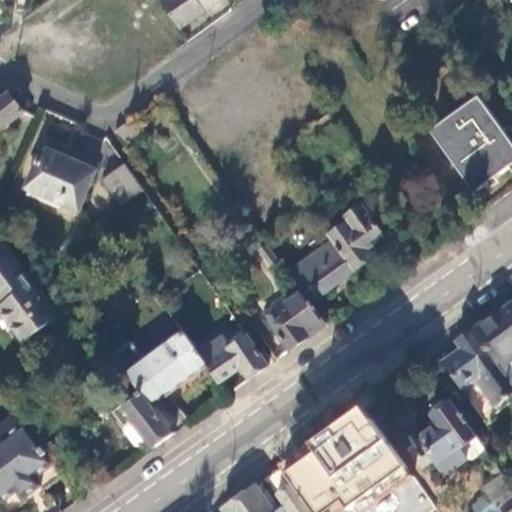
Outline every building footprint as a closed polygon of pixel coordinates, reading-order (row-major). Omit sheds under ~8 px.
[(181,30),(209,10),(202,0),(164,0),(161,3),(181,30)] [(202,0),(209,10),(221,2),(219,0),(202,0)] [(0,130),(7,125),(9,126),(25,113),(10,94),(3,98),(0,94),(0,130)] [(511,143),(504,132),(480,100),(432,133),(475,194),(511,167),(511,143)] [(133,120),(116,132),(128,148),(144,136),(133,120)] [(27,190),(80,213),(98,172),(44,148),(27,190)] [(143,191),(126,165),(105,181),(122,206),(143,191)] [(323,206),(314,212),(330,235),(335,231),(329,220),(331,218),(323,206)] [(334,241),(356,272),(375,258),(369,249),(386,237),(362,206),(351,213),(354,218),(347,223),(335,231),(330,235),(334,241)] [(344,218),(347,223),(354,218),(351,213),(344,218)] [(12,222),(6,215),(0,219),(0,226),(2,229),(12,222)] [(412,263),(429,251),(414,230),(398,243),(412,263)] [(0,306),(30,348),(63,323),(3,241),(0,243),(0,297),(5,304),(0,306)] [(316,300),(356,272),(334,241),(294,270),(316,300)] [(281,261),(269,243),(260,250),(272,267),(281,261)] [(294,270),(290,273),(301,288),(311,304),(316,300),(294,270)] [(213,287),(202,272),(196,276),(207,292),(213,287)] [(73,280),(62,288),(68,297),(79,289),(73,280)] [(275,327),(291,351),(301,344),(326,326),(311,304),(301,288),(278,305),(287,319),(275,327)] [(474,330),(500,368),(511,358),(511,302),(496,314),(474,330)] [(287,319),(278,305),(266,314),(275,327),(287,319)] [(207,365),(200,354),(172,315),(113,358),(142,395),(151,407),(166,396),(166,395),(207,365)] [(461,349),(444,361),(463,388),(475,381),(494,406),(511,393),(511,384),(500,368),(474,330),(464,337),(456,343),(461,349)] [(257,376),(270,366),(248,336),(231,348),(223,338),(200,354),(207,365),(220,383),(242,369),(250,381),(257,376)] [(154,450),(173,436),(151,407),(142,395),(125,407),(134,420),(132,421),(148,443),(154,450)] [(483,511),(494,511),(511,499),(511,487),(477,438),(478,438),(452,401),(432,415),(437,423),(418,436),(446,476),(468,460),(461,450),(471,444),(496,480),(485,487),(492,498),(480,507),(483,511)] [(125,407),(114,415),(125,430),(124,435),(135,449),(140,449),(148,443),(132,421),(134,420),(125,407)] [(294,468),(288,473),(316,511),(347,511),(352,508),(355,511),(356,511),(408,473),(362,411),(313,448),(316,453),(294,468)] [(55,464),(26,424),(0,441),(0,502),(16,493),(22,500),(41,486),(35,478),(55,464)] [(316,511),(288,473),(284,467),(276,472),(267,478),(290,511),(316,511)] [(277,511),(259,485),(241,498),(224,510),(225,511),(277,511)] [(511,511),(511,500),(503,508),(505,511),(511,511)]
